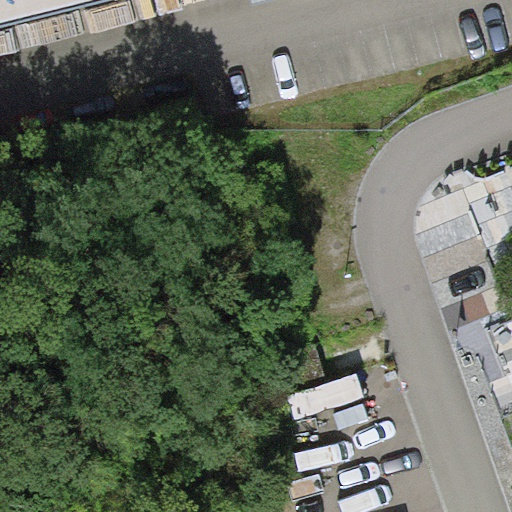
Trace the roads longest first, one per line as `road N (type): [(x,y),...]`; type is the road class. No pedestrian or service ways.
road 1 (residential): [(481,511),(396,247),(404,166),(468,116),(511,102)]
road 2 (unknown): [(0,53),(209,0)]
